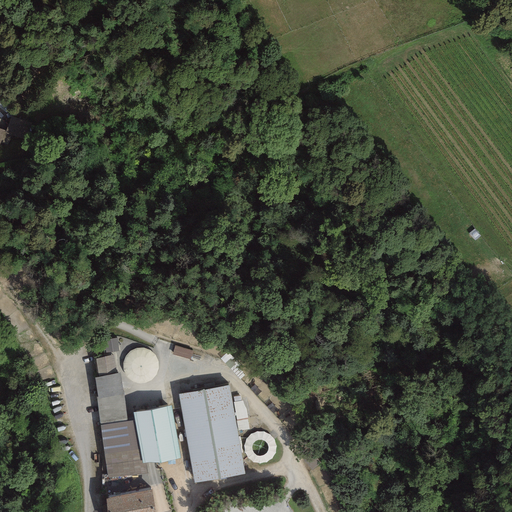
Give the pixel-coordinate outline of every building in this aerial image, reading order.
[(12,134),(0,129),(0,146),(7,149),(12,134)] [(480,234),(476,226),(469,230),(474,238),(480,234)] [(116,335),(103,336),(104,349),(117,348),(116,335)] [(190,354),(192,345),(175,339),(172,348),(190,354)] [(113,354),(94,357),(97,374),(115,371),(113,354)] [(97,374),(92,375),(99,418),(126,414),(119,371),(115,371),(97,374)] [(228,379),(178,388),(194,477),(244,468),(228,379)] [(131,405),(132,413),(134,413),(140,458),(144,457),(179,451),(171,398),(131,405)] [(126,414),(99,418),(108,476),(146,470),(144,457),(140,458),(134,413),(132,413),(126,414)] [(156,511),(152,481),(105,491),(107,511),(156,511)]
